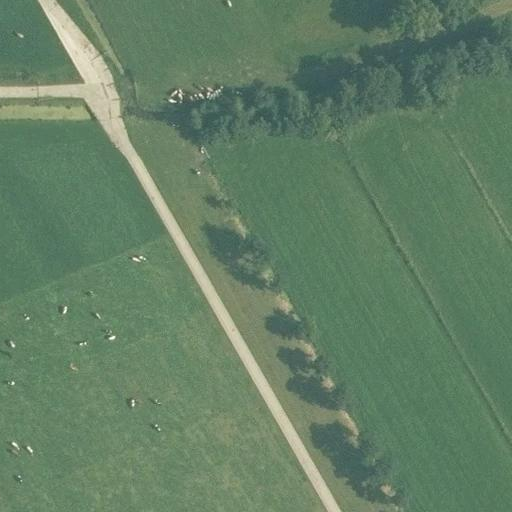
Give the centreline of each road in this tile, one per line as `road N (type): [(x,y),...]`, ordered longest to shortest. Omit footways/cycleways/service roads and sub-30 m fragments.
road 1 (track): [(332,511),(128,154),(93,65),(47,0)]
road 2 (track): [(511,6),(268,93),(0,92)]
